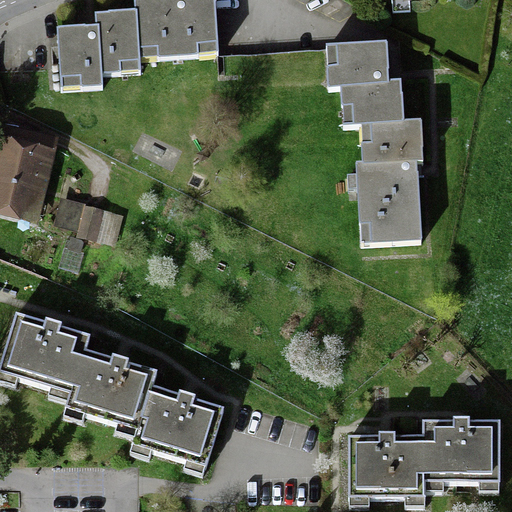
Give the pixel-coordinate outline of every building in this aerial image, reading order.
[(481,0),(404,0),(405,10),(482,7),(481,0)] [(141,82),(141,70),(222,64),(217,2),(175,5),(136,8),(137,21),(95,24),(96,37),(87,37),(58,39),(62,99),(103,96),(103,85),(141,82)] [(345,133),(362,132),(365,169),(358,170),(363,255),(424,251),(420,177),(419,171),(427,170),(424,128),(406,129),(404,89),(390,90),(389,77),(387,55),(326,58),(329,99),(342,98),(345,133)] [(0,146),(0,224),(38,234),(56,160),(0,146)] [(105,213),(65,203),(58,230),(98,240),(105,213)] [(0,375),(70,398),(66,411),(136,434),(132,446),(206,470),(224,413),(188,402),(152,390),(156,377),(122,366),(85,354),(89,342),(57,332),(18,319),(0,375)] [(424,499),(424,486),(498,486),(499,428),(462,428),(424,428),(424,443),(387,442),(349,442),(349,499),(424,499)]
